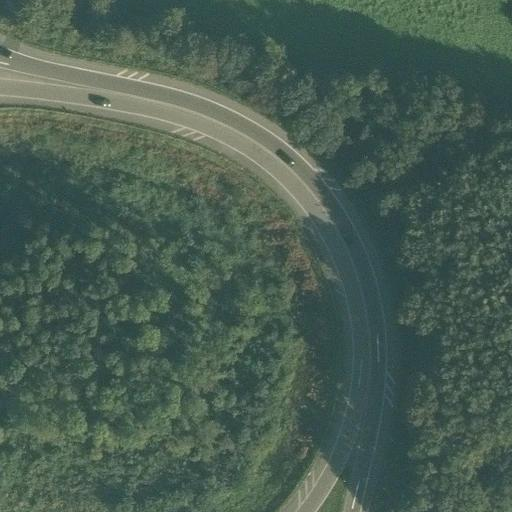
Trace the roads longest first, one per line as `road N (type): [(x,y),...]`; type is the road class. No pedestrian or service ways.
road 1 (motorway): [(352,511),(377,383),(378,331),(358,253),(315,180),(278,142),(205,104),(0,55)]
road 2 (motorway): [(0,88),(201,125),(263,159),(310,209),(339,259),(358,358),(343,437),(301,511)]
